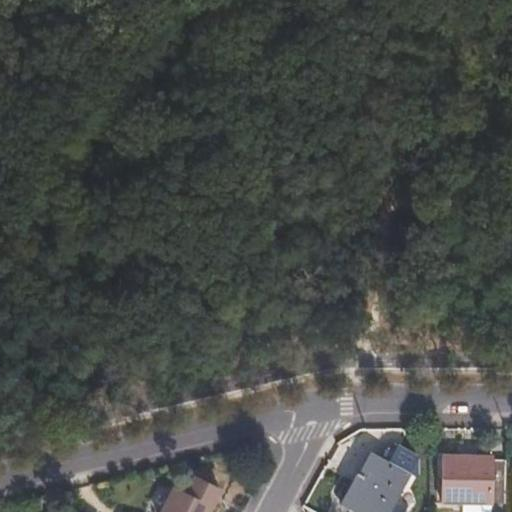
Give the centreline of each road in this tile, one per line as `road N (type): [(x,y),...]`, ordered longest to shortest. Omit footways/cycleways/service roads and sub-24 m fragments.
road 1 (residential): [(0,482),(331,405)]
road 2 (residential): [(331,405),(511,405)]
road 3 (residential): [(275,511),(331,405)]
